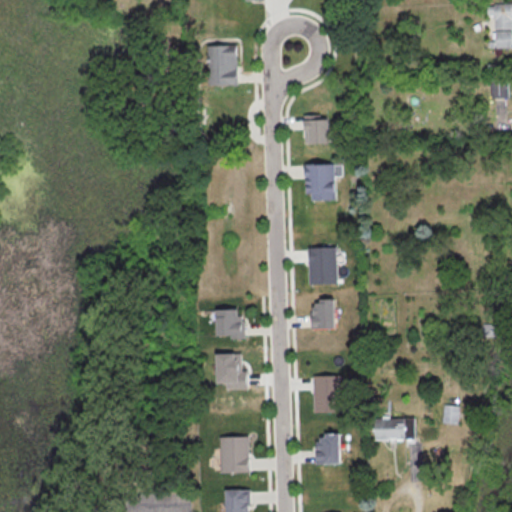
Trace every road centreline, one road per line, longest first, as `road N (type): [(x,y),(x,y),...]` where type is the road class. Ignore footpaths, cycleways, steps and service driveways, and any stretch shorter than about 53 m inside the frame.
road 1 (residential): [(290,511),(277,87)]
road 2 (residential): [(277,87),(320,62),(327,50),(313,26),(298,22),(283,31),(277,87)]
